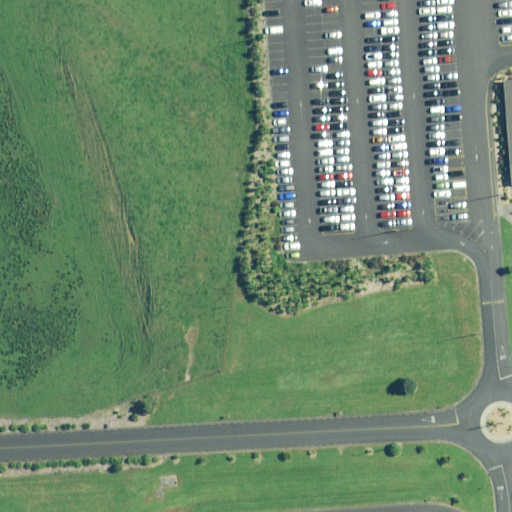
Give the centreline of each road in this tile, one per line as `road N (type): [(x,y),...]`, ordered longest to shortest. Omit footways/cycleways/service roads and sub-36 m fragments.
road 1 (unclassified): [(0,447),(474,413)]
road 2 (unknown): [(424,238),(495,243),(470,0)]
road 3 (unknown): [(366,241),(310,245),(291,0)]
road 4 (unknown): [(366,241),(347,0)]
road 5 (unknown): [(424,238),(405,0)]
